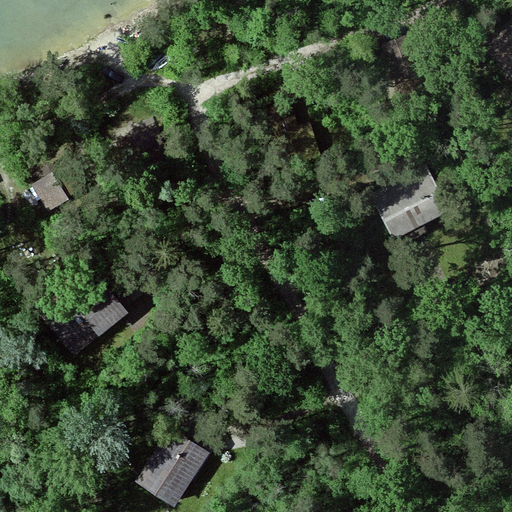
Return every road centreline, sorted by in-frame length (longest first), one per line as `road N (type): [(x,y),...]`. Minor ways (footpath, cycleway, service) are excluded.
road 1 (track): [(405,511),(187,112),(191,90),(444,0)]
road 2 (track): [(28,134),(142,81),(191,90)]
